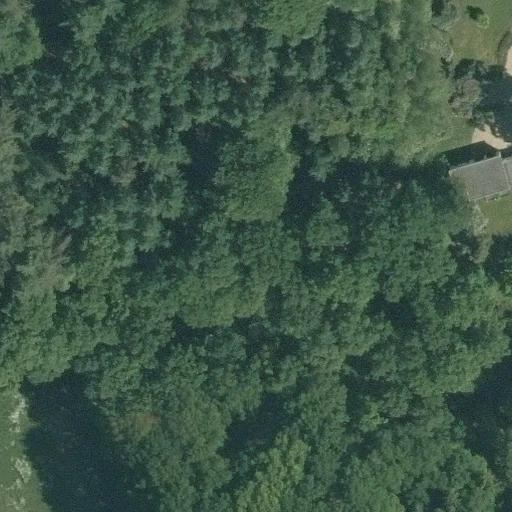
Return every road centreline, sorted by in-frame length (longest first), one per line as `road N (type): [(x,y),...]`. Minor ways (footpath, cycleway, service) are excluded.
road 1 (track): [(388,511),(427,172),(421,161),(408,157),(295,185),(0,270)]
road 2 (track): [(191,511),(80,249)]
